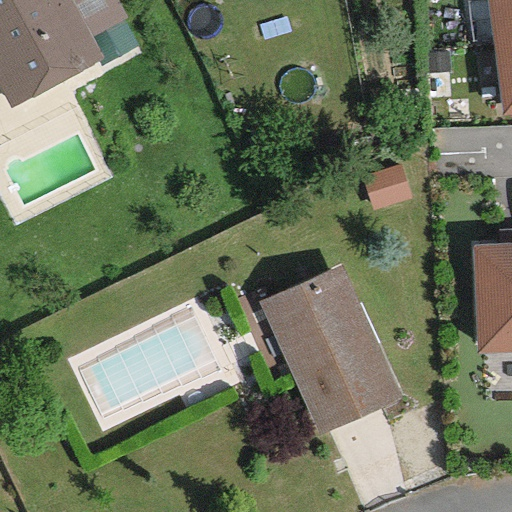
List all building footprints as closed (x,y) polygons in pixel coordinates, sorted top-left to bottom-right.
[(0,0),(0,71),(15,101),(93,62),(83,42),(60,0),(0,0)] [(106,0),(60,0),(83,42),(119,23),(106,0)] [(511,0),(492,0),(500,53),(511,51),(511,0)] [(511,51),(500,53),(509,116),(511,116),(511,51)] [(402,176),(367,188),(377,217),(412,204),(402,176)] [(511,257),(480,259),(484,355),(511,353),(511,257)] [(333,283),(273,311),(324,427),(384,401),(333,283)]
